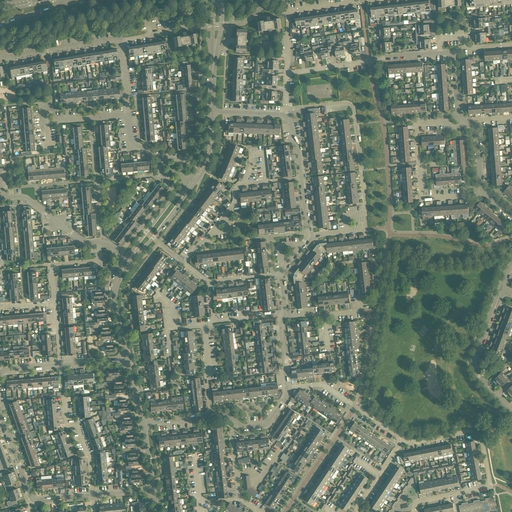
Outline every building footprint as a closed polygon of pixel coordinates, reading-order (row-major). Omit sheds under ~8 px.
[(425,0),(424,0),(426,12),(430,11),(430,9),(433,9),(433,6),(430,6),(429,2),(427,2),(426,0),(425,0)] [(369,7),(368,7),(369,10),(371,10),(372,18),(376,17),(375,8),(373,8),(373,7),(372,6),(372,3),(368,4),(369,7)] [(349,39),(346,40),(347,46),(350,46),(351,55),(356,54),(354,43),(350,44),(349,39)] [(328,47),(324,48),(325,59),(330,58),(329,52),(332,52),(330,40),(327,40),(328,47)] [(333,40),(330,40),(332,52),(335,51),(336,58),(341,57),(339,46),(334,46),(333,40)] [(343,42),(338,43),(339,46),(341,57),(345,56),(344,47),(347,46),(346,40),(343,40),(343,42)] [(325,59),(324,48),(323,45),(318,46),(318,42),(315,43),(315,45),(316,51),(319,51),(321,60),(325,59)] [(112,46),(111,46),(113,60),(119,59),(118,49),(114,50),(113,48),(112,46)] [(310,62),(308,50),(304,51),(303,47),(300,47),(301,57),(304,57),(305,62),(310,62)] [(262,57),(262,60),(267,60),(267,65),(278,65),(278,61),(269,60),(269,57),(262,57)] [(467,60),(462,60),(462,66),(471,65),(471,61),(474,61),(474,57),(467,57),(467,60)] [(148,69),(142,69),(142,75),(152,74),(151,71),(154,71),(154,66),(148,67),(148,69)] [(262,72),(262,75),(266,76),(266,81),(277,81),(278,76),(268,76),(268,73),(262,72)] [(119,88),(113,88),(114,98),(120,97),(123,96),(122,90),(119,90),(119,88)] [(261,88),(261,91),(266,91),(265,96),(277,97),(277,92),(268,91),(268,88),(261,88)] [(319,113),(318,113),(317,108),(308,109),(309,114),(306,114),(306,119),(317,118),(319,118),(319,113)] [(233,122),(233,133),(243,133),(244,123),(233,122)] [(154,135),(145,136),(146,141),(152,141),(152,143),(157,143),(157,141),(155,141),(154,135)] [(230,144),(228,149),(238,153),(240,148),(230,144)] [(228,149),(227,153),(236,157),(238,153),(228,149)] [(227,153),(225,158),(234,162),(236,157),(227,153)] [(225,158),(223,163),(232,167),(234,162),(225,158)] [(223,163),(221,168),(233,172),(235,168),(232,167),(223,163)] [(221,168),(219,172),(231,177),(233,172),(221,168)] [(219,172),(217,177),(226,181),(225,183),(226,184),(227,183),(228,183),(228,182),(229,182),(231,177),(219,172)] [(211,183),(212,184),(220,191),(223,186),(214,179),(211,183)] [(158,184),(154,189),(161,194),(165,190),(158,184)] [(209,188),(217,195),(219,197),(222,192),(220,191),(212,184),(209,188)] [(511,187),(509,185),(503,192),(508,196),(511,191),(511,187)] [(209,188),(206,192),(214,199),(217,195),(209,188)] [(154,189),(151,193),(158,198),(161,194),(154,189)] [(206,192),(202,196),(211,203),(214,199),(206,192)] [(151,193),(148,197),(155,203),(158,198),(151,193)] [(146,196),(143,201),(151,207),(155,203),(148,197),(146,196)] [(202,196),(199,200),(208,207),(211,203),(202,196)] [(199,200),(196,204),(204,211),(208,207),(199,200)] [(143,201),(140,205),(141,206),(146,209),(146,210),(148,211),(151,207),(143,201)] [(474,209),(473,210),(475,211),(476,210),(479,213),(485,206),(480,202),(478,204),(475,208),(474,209)] [(138,203),(134,207),(135,208),(143,214),(146,210),(146,209),(141,206),(140,205),(138,203)] [(196,204),(193,208),(203,216),(206,212),(204,211),(196,204)] [(25,206),(21,206),(22,216),(31,215),(31,209),(26,210),(25,206)] [(485,206),(479,213),(483,217),(489,210),(485,206)] [(8,208),(8,211),(3,212),(3,217),(12,216),(12,207),(8,208)] [(135,208),(132,212),(139,218),(143,214),(135,208)] [(193,208),(190,212),(200,220),(203,216),(193,208)] [(489,210),(483,217),(487,220),(493,213),(489,210)] [(132,212),(129,217),(131,219),(136,222),(139,218),(132,212)] [(187,217),(195,223),(197,224),(200,220),(190,212),(187,217)] [(493,213),(487,220),(492,224),(498,217),(493,213)] [(187,217),(184,221),(192,227),(195,223),(187,217)] [(498,217),(492,224),(496,228),(502,221),(498,217)] [(131,219),(128,223),(135,228),(138,224),(136,222),(131,219)] [(301,220),(293,220),(294,231),(300,230),(299,229),(302,229),(301,220)] [(184,221),(181,224),(189,231),(192,227),(184,221)] [(497,233),(495,235),(496,237),(498,234),(500,236),(504,231),(502,230),(506,225),(502,221),(496,228),(499,230),(497,233)] [(128,223),(125,227),(132,233),(135,228),(128,223)] [(181,224),(177,229),(186,235),(189,231),(181,224)] [(125,227),(121,231),(128,237),(132,233),(125,227)] [(177,229),(174,233),(183,239),(186,235),(177,229)] [(121,231),(118,236),(125,241),(128,237),(121,231)] [(174,233),(171,237),(180,243),(183,239),(174,233)] [(118,236),(114,240),(122,246),(125,241),(118,236)] [(172,247),(175,249),(180,243),(171,237),(168,241),(173,245),(172,247)] [(372,238),(367,238),(368,249),(376,248),(375,245),(373,245),(372,238)] [(255,243),(255,248),(266,247),(265,242),(262,242),(262,240),(255,240),(255,243)] [(319,244),(318,244),(323,252),(327,251),(327,243),(319,244)] [(317,245),(313,250),(320,256),(320,255),(323,252),(318,244),(317,245)] [(313,250),(310,254),(318,261),(322,257),(320,255),(320,256),(313,250)] [(159,253),(156,257),(164,263),(169,257),(166,255),(164,257),(159,253)] [(310,254),(307,259),(315,265),(318,261),(310,254)] [(156,257),(153,261),(161,268),(164,263),(156,257)] [(153,261),(149,265),(158,272),(161,268),(153,261)] [(305,261),(302,265),(310,271),(313,267),(305,261)] [(149,265),(146,269),(155,276),(158,272),(149,265)] [(302,265),(299,269),(305,274),(307,275),(310,271),(302,265)] [(146,269),(143,273),(152,280),(155,276),(146,269)] [(294,274),(294,275),(302,278),(305,274),(299,269),(294,274)] [(174,273),(170,278),(174,282),(181,273),(176,270),(174,273)] [(186,275),(185,276),(178,285),(182,288),(189,280),(187,278),(190,274),(188,272),(186,275)] [(143,273),(140,277),(149,284),(152,280),(143,273)] [(181,273),(174,282),(178,285),(185,276),(181,273)] [(294,275),(294,276),(294,283),(303,282),(302,278),(294,275)] [(140,277),(137,281),(145,288),(149,284),(140,277)] [(182,288),(181,289),(182,292),(184,294),(186,291),(196,279),(194,277),(191,281),(189,280),(182,288)] [(196,279),(186,291),(191,294),(197,286),(195,284),(198,280),(196,279)] [(137,281),(134,286),(137,288),(142,292),(145,288),(137,281)] [(216,292),(212,292),(213,300),(222,299),(221,288),(221,287),(220,283),(218,284),(218,289),(215,289),(216,292)] [(96,290),(90,290),(90,293),(93,293),(94,299),(103,298),(103,295),(104,295),(103,292),(96,292),(96,290)] [(38,294),(29,295),(30,300),(32,300),(33,302),(40,302),(40,299),(39,299),(38,294)] [(95,305),(91,306),(92,308),(98,308),(97,305),(105,304),(104,301),(103,301),(103,298),(94,299),(95,305)] [(98,308),(92,308),(92,311),(96,311),(97,317),(106,316),(106,313),(107,313),(106,310),(98,310),(98,308)] [(501,309),(500,312),(505,313),(504,315),(511,318),(511,313),(506,311),(504,311),(501,309)] [(43,313),(37,314),(38,323),(43,323),(43,325),(47,325),(46,318),(43,318),(43,313)] [(97,323),(85,324),(85,327),(99,326),(99,323),(107,322),(107,319),(106,319),(106,316),(97,317),(97,323)] [(498,318),(497,320),(502,322),(501,324),(511,328),(511,327),(511,322),(503,320),(501,319),(498,318)] [(501,324),(500,328),(510,332),(511,328),(501,324)] [(495,326),(494,329),(499,330),(498,332),(509,336),(510,332),(500,328),(498,328),(495,326)] [(46,332),(39,332),(39,335),(39,341),(51,340),(50,334),(46,335),(46,332)] [(492,335),(495,336),(496,337),(507,341),(509,336),(498,332),(497,335),(493,333),(492,335)] [(102,341),(95,341),(96,344),(103,343),(103,341),(112,340),(111,336),(110,336),(110,334),(101,335),(102,341)] [(496,337),(495,341),(505,345),(507,341),(496,337)] [(495,341),(493,345),(504,349),(505,345),(495,341)] [(489,343),(488,345),(493,347),(492,350),(502,353),(504,349),(493,345),(492,345),(489,343)] [(114,345),(105,346),(105,353),(110,352),(110,354),(115,353),(115,350),(114,350),(114,345)] [(76,348),(66,348),(67,354),(68,356),(77,355),(77,349),(79,349),(79,347),(76,348)] [(109,377),(106,378),(106,380),(112,380),(112,377),(118,377),(118,372),(119,372),(118,368),(114,369),(114,370),(109,371),(109,377)] [(358,370),(349,371),(350,377),(351,377),(351,379),(359,378),(359,376),(360,376),(360,373),(359,373),(358,370)] [(502,372),(494,380),(498,384),(506,376),(502,372)] [(68,381),(65,381),(65,387),(68,387),(68,386),(73,385),(72,375),(67,376),(68,381)] [(506,376),(498,384),(501,388),(509,380),(506,376)] [(150,386),(149,386),(149,388),(150,388),(151,390),(160,389),(160,386),(163,386),(162,381),(159,381),(150,383),(150,386)] [(111,398),(109,398),(116,397),(116,395),(125,394),(124,390),(124,391),(123,388),(114,389),(115,395),(110,395),(111,398)] [(300,391),(294,398),(299,401),(304,394),(300,391)] [(304,394),(299,401),(304,404),(309,397),(304,394)] [(46,398),(43,398),(44,405),(47,405),(58,404),(58,402),(55,402),(55,397),(51,397),(51,399),(46,400),(46,398)] [(309,397),(304,404),(308,407),(310,405),(313,400),(309,397)] [(313,400),(310,405),(314,408),(319,400),(315,397),(313,400)] [(319,400),(314,408),(319,411),(324,402),(323,401),(322,402),(319,400)] [(18,401),(9,404),(11,409),(19,406),(18,401)] [(324,402),(319,411),(323,414),(328,406),(326,405),(326,404),(324,402)] [(119,412),(112,413),(113,416),(115,416),(121,415),(120,412),(129,412),(128,408),(127,408),(127,406),(118,406),(119,412)] [(328,406),(323,414),(328,417),(333,408),(332,407),(331,408),(328,406)] [(289,411),(287,414),(295,419),(296,420),(299,415),(298,414),(289,408),(287,410),(289,411)] [(333,408),(328,417),(332,420),(337,413),(335,411),(335,410),(333,408)] [(332,420),(330,424),(333,424),(335,422),(337,423),(338,424),(341,419),(340,418),(342,414),(340,413),(340,414),(337,413),(332,420)] [(287,414),(284,418),(292,423),(295,419),(287,414)] [(25,415),(23,416),(14,419),(16,423),(27,420),(25,415)] [(93,418),(84,422),(85,426),(95,423),(93,418)] [(284,418),(281,422),(289,428),(292,423),(284,418)] [(28,424),(27,420),(16,423),(17,428),(28,424)] [(281,422),(278,427),(286,432),(289,428),(281,422)] [(95,423),(85,426),(87,431),(96,428),(95,423)] [(123,430),(120,431),(120,433),(126,433),(126,430),(133,429),(132,426),(131,423),(122,424),(123,430)] [(355,423),(349,431),(353,433),(359,425),(355,423)] [(28,424),(17,428),(20,436),(29,432),(31,432),(28,424)] [(359,425),(353,433),(357,436),(363,428),(359,425)] [(278,427),(275,431),(283,437),(286,432),(278,427)] [(317,427),(313,431),(323,438),(326,433),(317,427)] [(96,428),(87,431),(89,436),(98,432),(96,428)] [(363,428),(357,436),(361,439),(367,431),(363,428)] [(62,431),(54,434),(56,440),(67,436),(66,434),(64,435),(62,431)] [(272,434),(270,436),(273,438),(273,437),(283,443),(284,441),(281,439),(283,437),(275,431),(273,434),(272,434)] [(313,431),(310,436),(320,442),(323,438),(313,431)] [(367,431),(361,439),(365,441),(371,433),(367,431)] [(29,432),(20,436),(23,443),(31,440),(29,432)] [(98,432),(89,436),(90,441),(100,437),(98,432)] [(126,433),(120,433),(120,436),(124,436),(125,442),(134,441),(134,438),(135,438),(134,434),(126,435),(126,433)] [(371,433),(365,441),(369,444),(375,436),(371,433)] [(67,436),(56,440),(53,440),(55,445),(57,444),(66,441),(65,438),(67,438),(67,436)] [(312,437),(310,442),(317,447),(320,442),(310,436),(312,437)] [(375,436),(369,444),(373,447),(379,439),(375,436)] [(469,442),(465,443),(466,448),(475,446),(474,441),(471,442),(470,436),(468,436),(469,442)] [(100,437),(90,441),(92,445),(102,442),(100,437)] [(164,438),(158,438),(159,441),(156,442),(156,448),(159,447),(165,447),(164,438)] [(273,439),(272,442),(275,444),(280,448),(282,445),(273,439)] [(379,439),(373,447),(377,449),(383,441),(379,439)] [(122,448),(120,448),(121,451),(123,451),(129,450),(129,448),(135,447),(135,443),(134,444),(134,441),(125,442),(121,442),(122,448)] [(383,441),(377,449),(381,452),(387,444),(383,441)] [(102,442),(92,445),(94,450),(103,447),(102,442)] [(305,443),(304,445),(314,451),(317,447),(310,442),(308,444),(305,443)] [(33,445),(24,448),(26,453),(35,449),(34,448),(37,447),(35,444),(33,445)] [(339,449),(347,454),(349,455),(352,452),(349,451),(350,450),(342,444),(339,449)] [(387,444),(381,452),(388,457),(393,449),(391,447),(387,444)] [(59,449),(57,450),(59,455),(69,451),(68,448),(71,447),(70,445),(59,449)] [(304,445),(303,447),(305,448),(303,451),(311,456),(314,451),(304,445)] [(35,449),(26,453),(28,457),(36,454),(35,449)] [(339,449),(337,453),(345,458),(347,454),(339,449)] [(129,450),(123,451),(123,454),(127,453),(128,460),(137,459),(137,456),(138,456),(137,452),(129,453),(129,450)] [(69,451),(59,455),(60,460),(73,455),(73,453),(70,454),(69,451)] [(299,452),(298,453),(309,461),(311,458),(310,457),(311,456),(303,451),(302,453),(299,452)] [(298,453),(297,455),(299,457),(297,460),(305,465),(306,463),(307,464),(309,461),(298,453)] [(337,453),(334,457),(342,462),(345,458),(337,453)] [(403,455),(399,456),(401,464),(405,463),(405,464),(410,463),(408,453),(403,454),(403,455)] [(334,457),(331,461),(339,466),(342,462),(334,457)] [(38,459),(29,462),(31,467),(40,464),(38,459)] [(128,466),(125,466),(126,469),(132,468),(131,465),(138,465),(138,461),(137,462),(137,459),(128,460),(128,466)] [(297,460),(294,464),(303,470),(305,467),(304,466),(305,465),(297,460)] [(7,461),(0,463),(0,470),(9,467),(7,461)] [(331,461),(329,465),(337,470),(339,466),(331,461)] [(292,463),(289,467),(299,474),(300,472),(301,472),(303,470),(294,464),(292,463)] [(329,465),(326,469),(334,474),(337,470),(329,465)] [(397,466),(394,470),(402,475),(405,471),(397,466)] [(132,468),(126,469),(126,472),(130,471),(131,477),(140,476),(140,474),(141,474),(140,470),(132,471),(132,468)] [(326,469),(323,473),(331,478),(334,474),(326,469)] [(394,470),(391,474),(399,479),(402,475),(394,470)] [(6,471),(0,473),(0,474),(1,477),(2,476),(4,481),(13,478),(11,473),(8,474),(6,471)] [(286,471),(283,476),(292,482),(296,476),(289,471),(288,472),(286,471)] [(323,473),(321,477),(329,482),(331,478),(323,473)] [(360,474),(357,478),(365,483),(368,479),(360,474)] [(391,474),(389,478),(396,483),(399,479),(391,474)] [(292,482),(283,476),(282,478),(279,477),(278,479),(280,481),(288,486),(289,484),(290,485),(292,482)] [(321,477),(318,481),(326,486),(329,482),(321,477)] [(13,478),(4,481),(1,482),(3,487),(4,486),(5,489),(12,487),(11,484),(15,483),(13,478)] [(36,483),(33,484),(33,490),(37,489),(42,489),(41,480),(41,478),(36,478),(36,483)] [(357,478),(355,482),(362,487),(365,483),(357,478)] [(389,478),(386,482),(394,487),(396,483),(389,478)] [(280,481),(277,485),(285,490),(288,486),(280,481)] [(318,481),(315,485),(323,490),(326,486),(318,481)] [(355,482),(352,486),(360,491),(362,487),(355,482)] [(386,482),(383,486),(391,491),(394,487),(386,482)] [(277,485),(274,490),(282,495),(285,490),(277,485)] [(315,485),(313,489),(321,494),(323,490),(315,485)] [(352,486),(349,490),(357,495),(360,491),(352,486)] [(383,486),(381,490),(388,495),(391,491),(383,486)] [(12,487),(5,489),(6,493),(8,492),(11,501),(6,502),(8,507),(17,503),(16,500),(21,499),(17,489),(13,490),(12,487)] [(313,489),(310,493),(318,498),(321,494),(313,489)] [(274,490),(271,494),(279,499),(282,495),(274,490)] [(349,490),(346,494),(354,499),(357,495),(349,490)] [(381,490),(378,494),(386,499),(388,495),(381,490)] [(310,493),(307,497),(315,502),(318,498),(310,493)] [(271,494),(268,499),(276,504),(279,499),(271,494)] [(346,494),(344,498),(352,503),(354,499),(346,494)] [(378,494),(375,498),(383,503),(386,499),(378,494)] [(307,497),(305,501),(313,506),(315,502),(307,497)] [(344,498),(341,502),(349,507),(352,503),(344,498)] [(375,498),(372,502),(380,507),(383,503),(375,498)] [(487,500),(483,501),(484,511),(486,511),(491,511),(488,498),(486,499),(487,500)] [(490,498),(488,498),(491,511),(497,510),(497,511),(495,499),(491,499),(490,498)] [(268,499),(264,505),(271,510),(272,508),(273,508),(276,504),(268,499)] [(139,505),(133,506),(133,511),(136,511),(145,510),(144,501),(138,502),(139,505)] [(341,502),(338,506),(346,511),(349,507),(341,502)] [(372,502),(370,506),(378,511),(380,507),(372,502)] [(229,503),(224,511),(226,511),(229,511),(234,506),(229,503)]
